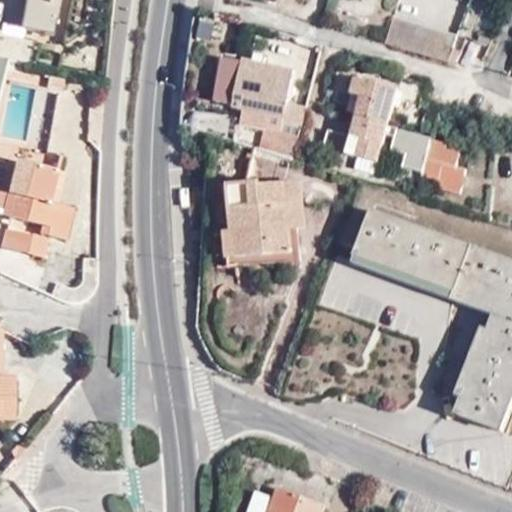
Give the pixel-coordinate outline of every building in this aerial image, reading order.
[(27,0),(22,30),(54,36),(60,0),(27,0)] [(386,45),(448,63),(458,37),(394,18),(386,45)] [(0,31),(0,58),(3,59),(7,60),(34,65),(39,42),(1,35),(2,32),(0,31)] [(234,108),(286,118),(295,72),(244,61),(234,108)] [(66,80),(50,78),(48,89),(64,91),(66,80)] [(423,103),(428,85),(403,78),(399,89),(397,95),(423,103)] [(363,99),(367,83),(357,80),(353,97),(363,99)] [(358,118),(389,127),(397,95),(399,89),(368,81),(367,83),(363,99),(358,118)] [(379,164),(389,127),(358,118),(353,138),(362,141),(357,159),(379,164)] [(349,155),(353,138),(328,132),(324,149),(349,155)] [(262,140),(260,150),(295,161),(300,139),(281,135),(279,143),(262,140)] [(447,145),(433,141),(432,147),(424,177),(441,182),(439,188),(463,194),(468,172),(458,169),(462,154),(446,150),(447,145)] [(414,174),(424,177),(432,147),(422,144),(414,174)] [(6,195),(0,193),(0,211),(2,212),(1,217),(42,227),(40,234),(67,241),(74,210),(59,206),(51,204),(59,172),(15,162),(6,195)] [(51,204),(59,206),(66,174),(59,172),(51,204)] [(304,184),(287,186),(292,233),(309,232),(304,184)] [(292,233),(287,186),(265,188),(264,185),(230,188),(232,213),(239,212),(243,260),(294,255),(292,233)] [(239,212),(232,213),(237,268),(295,263),(294,255),(243,260),(239,212)] [(500,308),(497,318),(482,358),(461,415),(505,432),(511,413),(511,262),(375,212),(359,256),(409,274),(459,293),(500,308)] [(48,241),(6,231),(1,249),(44,260),(48,241)] [(94,295),(97,288),(98,282),(98,273),(98,260),(83,259),(83,279),(82,283),(80,287),(75,289),(72,289),(69,289),(64,287),(57,283),(51,298),(55,301),(65,304),(72,305),(78,305),(84,303),(88,300),(94,295)] [(488,315),(497,318),(500,308),(459,293),(455,302),(488,315)] [(2,375),(3,332),(0,330),(0,420),(15,421),(17,375),(2,375)] [(323,511),(326,507),(280,489),(276,499),(258,492),(249,511),(323,511)]
